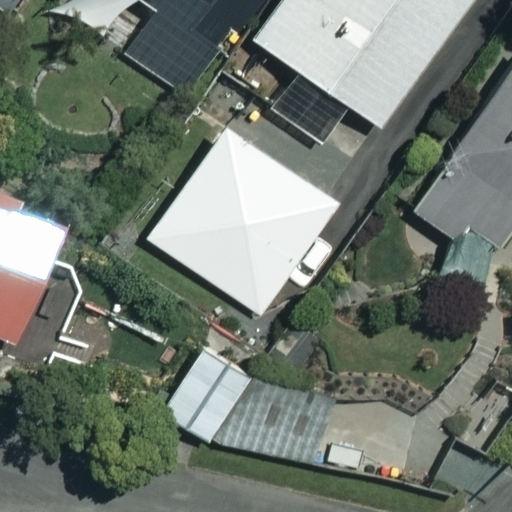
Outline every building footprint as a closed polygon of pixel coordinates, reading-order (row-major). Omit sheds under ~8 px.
[(14,0),(0,0),(0,6),(8,11),(14,0)] [(139,0),(153,9),(123,50),(176,88),(239,0),(139,0)] [(270,0),(247,34),(287,62),(265,94),(319,130),(341,98),(375,121),(456,0),(270,0)] [(511,52),(407,205),(485,259),(511,219),(511,52)] [(331,196),(217,121),(142,234),(257,310),(331,196)] [(0,182),(0,332),(4,334),(0,344),(0,347),(42,364),(77,274),(33,258),(54,203),(0,182)] [(251,363),(205,336),(159,412),(206,440),(251,363)] [(326,398),(250,380),(235,444),(311,461),(326,398)]
